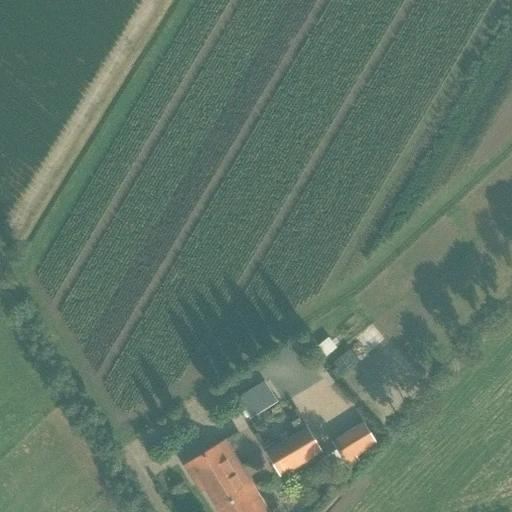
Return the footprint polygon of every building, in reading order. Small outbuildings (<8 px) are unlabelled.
[(265,390),(245,403),(257,423),(278,409),(265,390)] [(363,422),(332,441),(349,470),(360,463),(356,456),(376,444),(363,422)] [(321,452),(310,435),(305,427),(264,452),(269,460),(280,477),(321,452)] [(210,501),(247,478),(224,441),(200,456),(184,467),(193,482),(197,479),(210,501)] [(268,511),(260,498),(247,478),(210,501),(217,511),(268,511)]
